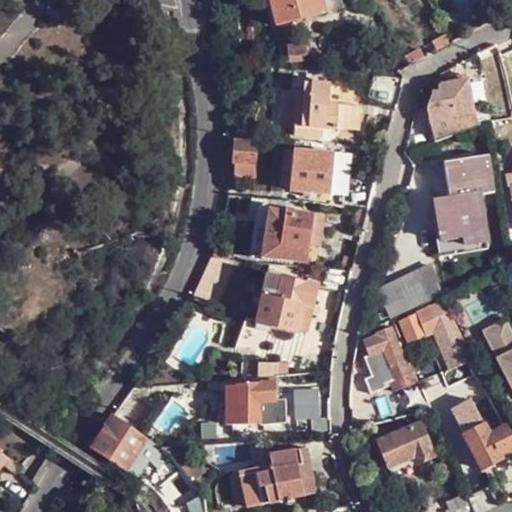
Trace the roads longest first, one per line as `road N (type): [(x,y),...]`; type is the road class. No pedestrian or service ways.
road 1 (residential): [(372,511),(348,470),(338,377),(415,73),(511,23)]
road 2 (residential): [(200,0),(211,93),(209,219),(192,270),(38,511)]
